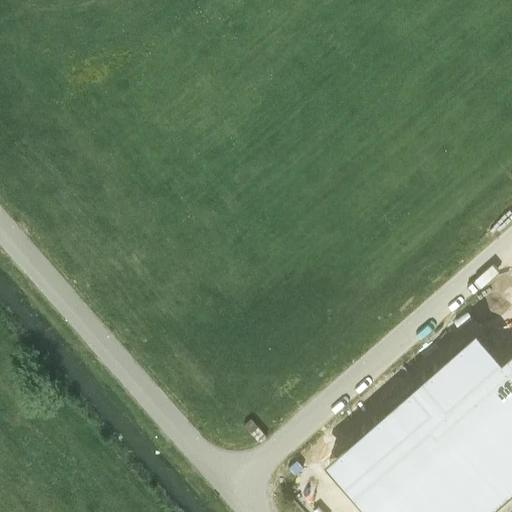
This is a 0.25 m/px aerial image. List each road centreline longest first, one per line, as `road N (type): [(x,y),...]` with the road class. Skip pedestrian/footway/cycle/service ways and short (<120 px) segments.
road 1 (unclassified): [(236,488),(511,247)]
road 2 (unclassified): [(0,223),(236,488)]
